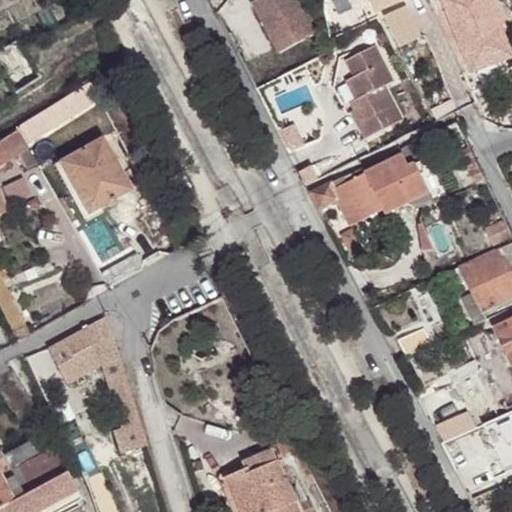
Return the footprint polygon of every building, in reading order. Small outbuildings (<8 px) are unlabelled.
[(0,0),(0,12),(20,0),(0,0)] [(299,0),(262,0),(256,4),(282,54),(319,36),(299,0)] [(359,0),(368,19),(376,15),(369,0),(359,0)] [(369,0),(376,15),(407,0),(369,0)] [(432,0),(434,2),(437,0),(441,0),(474,72),(494,63),(492,58),(498,55),(500,50),(497,44),(509,38),(491,0),(482,0),(481,0),(432,0)] [(399,51),(423,39),(406,6),(382,19),(399,51)] [(0,52),(0,74),(14,96),(40,80),(16,42),(0,52)] [(400,84),(383,48),(354,61),(362,78),(354,81),(367,110),(357,113),(370,141),(408,124),(391,88),(400,84)] [(103,99),(95,83),(24,128),(33,144),(103,99)] [(465,121),(454,127),(462,146),(474,141),(465,121)] [(0,167),(28,150),(18,131),(0,142),(0,167)] [(64,164),(80,197),(93,190),(104,211),(135,195),(106,140),(64,164)] [(409,148),(395,156),(396,161),(405,178),(419,168),(417,164),(409,148)] [(490,176),(477,148),(468,152),(480,181),(490,176)] [(396,161),(369,175),(384,204),(395,199),(412,191),(405,178),(396,161)] [(430,161),(417,164),(419,168),(427,187),(438,207),(450,202),(430,161)] [(366,168),(346,179),(352,194),(357,200),(366,218),(367,221),(387,211),(384,204),(369,175),(366,168)] [(419,168),(405,178),(412,191),(411,206),(425,206),(426,189),(427,187),(419,168)] [(174,181),(182,193),(194,186),(188,173),(174,181)] [(346,179),(314,195),(322,210),(342,201),(342,198),(352,194),(346,179)] [(93,190),(80,197),(92,217),(104,211),(93,190)] [(342,198),(342,201),(351,225),(366,218),(357,200),(352,194),(342,198)] [(395,199),(384,204),(387,211),(386,213),(399,208),(395,199)] [(507,212),(500,200),(490,205),(496,217),(507,212)] [(455,210),(450,202),(438,207),(442,216),(455,210)] [(498,245),(511,238),(511,224),(509,218),(490,227),(498,245)] [(425,252),(437,250),(425,223),(421,223),(425,252)] [(186,234),(190,240),(192,243),(193,246),(205,239),(198,226),(186,234)] [(341,237),(351,255),(363,249),(356,231),(341,237)] [(511,243),(502,248),(504,251),(467,269),(488,313),(511,300),(511,265),(508,257),(511,255),(511,243)] [(211,277),(213,276),(223,270),(216,258),(206,262),(204,264),(211,277)] [(488,313),(467,269),(454,275),(478,327),(492,320),(488,313)] [(113,336),(107,320),(51,349),(60,366),(73,359),(73,357),(113,336)] [(511,322),(498,329),(501,333),(507,346),(511,356),(511,322)] [(401,341),(410,359),(436,346),(427,328),(401,341)] [(499,349),(507,346),(501,333),(494,337),(499,349)] [(107,367),(120,406),(133,400),(131,389),(120,360),(107,367)] [(511,443),(502,420),(484,428),(487,435),(497,432),(504,449),(511,444),(511,443)] [(68,471),(45,430),(30,437),(29,437),(1,451),(23,495),(27,493),(22,483),(40,473),(45,484),(68,471)] [(248,465),(275,456),(271,444),(220,463),(218,467),(233,509),(239,507),(226,469),(247,462),(248,465)] [(1,451),(0,451),(0,507),(23,495),(1,451)] [(296,511),(275,456),(248,465),(247,462),(226,469),(239,507),(240,511),(296,511)] [(75,489),(68,471),(45,484),(27,493),(23,495),(0,507),(0,511),(51,511),(47,503),(75,489)] [(27,493),(45,484),(40,473),(22,483),(27,493)]
